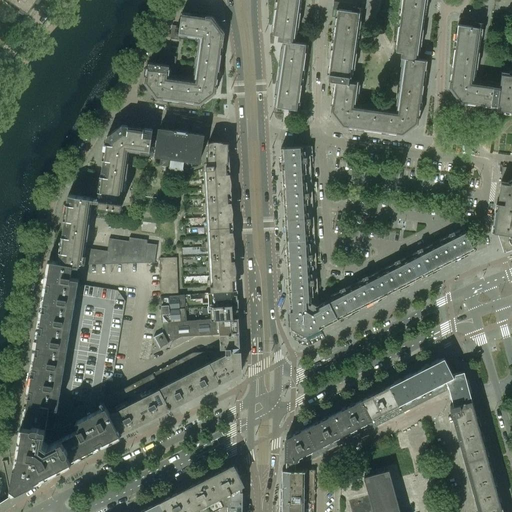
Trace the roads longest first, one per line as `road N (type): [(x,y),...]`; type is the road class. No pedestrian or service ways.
road 1 (residential): [(254,339),(192,343),(128,376),(143,280),(83,277),(39,264),(51,201),(115,106)]
road 2 (tertiary): [(275,384),(261,131)]
road 3 (tertiary): [(272,413),(477,314)]
road 4 (tertiary): [(249,397),(55,500)]
road 5 (tertiary): [(471,287),(275,384)]
road 6 (tertiary): [(241,125),(254,339)]
road 7 (tertiary): [(74,511),(246,426)]
road 8 (residential): [(321,462),(496,384)]
road 9 (residential): [(433,155),(487,169),(471,287)]
road 10 (residential): [(115,106),(178,1),(213,8)]
road 11 (residential): [(433,155),(444,8)]
road 12 (residential): [(315,137),(322,0)]
road 13 (tertiary): [(261,131),(253,0)]
road 14 (tertiary): [(226,0),(241,125)]
road 15 (residential): [(236,124),(115,106)]
